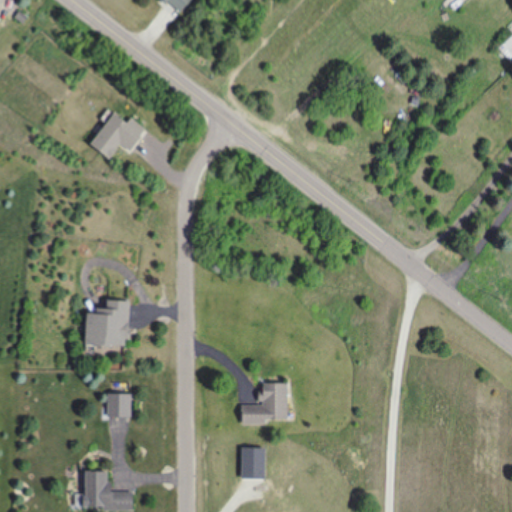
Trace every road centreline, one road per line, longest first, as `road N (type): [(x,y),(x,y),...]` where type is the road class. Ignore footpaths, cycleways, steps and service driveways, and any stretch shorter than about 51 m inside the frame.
road 1 (residential): [(511,343),(75,0)]
road 2 (residential): [(185,511),(186,201),(204,153),(235,124)]
